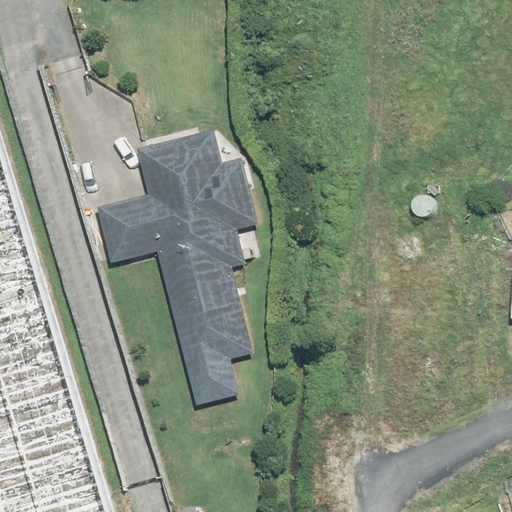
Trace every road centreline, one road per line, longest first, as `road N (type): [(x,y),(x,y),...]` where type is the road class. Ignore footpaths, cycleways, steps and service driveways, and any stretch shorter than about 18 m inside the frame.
road 1 (unknown): [(0,40),(58,274),(132,511)]
road 2 (unknown): [(380,511),(398,466),(443,425),(511,402)]
